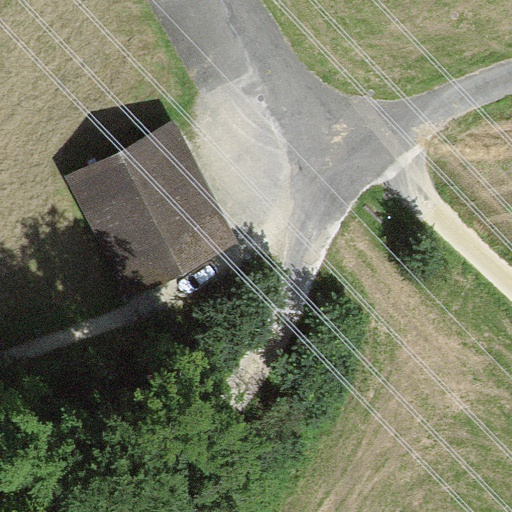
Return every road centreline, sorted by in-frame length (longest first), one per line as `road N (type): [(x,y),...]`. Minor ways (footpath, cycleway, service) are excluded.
road 1 (track): [(300,259),(241,384),(173,457),(51,511)]
road 2 (track): [(332,148),(394,172),(511,283)]
road 3 (residential): [(511,75),(332,148)]
road 4 (residential): [(239,0),(332,148)]
